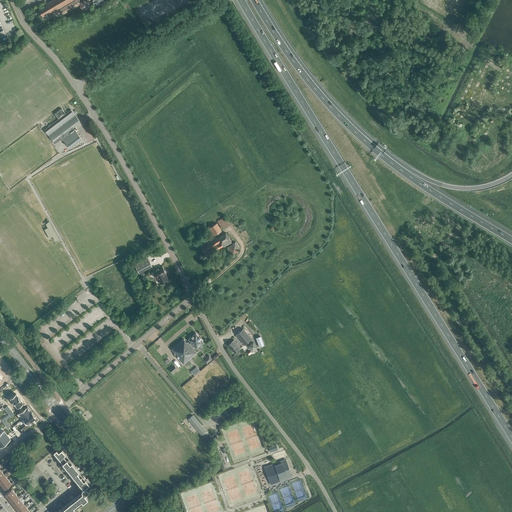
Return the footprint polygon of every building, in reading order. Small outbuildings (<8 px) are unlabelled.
[(52,0),(47,3),(47,5),(39,10),(43,16),(51,11),(52,12),(73,0),(52,0)] [(63,14),(79,5),(76,0),(60,9),(63,14)] [(54,122),(44,130),(53,142),(53,141),(54,142),(55,144),(62,138),(66,143),(68,146),(69,148),(82,139),(75,130),(73,127),(80,121),(71,109),(65,113),(63,109),(62,108),(54,114),(56,115),(58,118),(58,119),(54,122)] [(225,217),(217,221),(221,228),(229,224),(225,217)] [(59,239),(49,221),(46,224),(48,227),(45,229),(49,238),(53,236),(55,240),(59,239)] [(217,223),(209,228),(214,235),(221,231),(217,223)] [(226,233),(223,234),(218,237),(219,239),(217,240),(217,238),(207,244),(205,241),(199,245),(206,257),(224,246),(231,241),(226,233)] [(235,242),(228,246),(233,254),(240,250),(235,242)] [(148,257),(134,264),(139,273),(152,266),(148,257)] [(158,278),(160,284),(168,280),(165,274),(166,274),(162,266),(161,266),(160,266),(158,267),(158,268),(153,271),(157,279),(158,278)] [(251,338),(248,334),(243,329),(236,335),(244,344),(251,338)] [(183,364),(197,353),(192,347),(194,346),(196,348),(203,343),(204,342),(203,342),(201,339),(199,337),(197,334),(196,333),(195,333),(194,334),(189,339),(189,340),(191,342),(189,343),(188,342),(187,343),(184,339),(172,349),(175,353),(174,354),(183,364)] [(235,353),(239,349),(241,348),(234,340),(228,345),(235,353)] [(257,347),(253,342),(248,346),(252,351),(257,347)] [(208,356),(203,360),(206,364),(211,359),(208,356)] [(200,370),(196,367),(191,371),(194,375),(200,370)] [(16,393),(10,398),(18,407),(23,403),(16,393)] [(28,406),(17,414),(22,420),(32,412),(28,406)] [(32,412),(22,420),(26,425),(36,417),(32,411),(32,412)] [(206,431),(193,415),(188,419),(202,435),(206,431)] [(0,436),(5,443),(11,439),(4,430),(0,433),(0,436)] [(59,452),(57,450),(53,453),(58,458),(55,461),(57,463),(60,460),(65,467),(62,469),(63,471),(66,469),(69,472),(76,467),(62,449),(59,452)] [(271,485),(293,477),(286,459),(264,467),(271,485)] [(69,503),(65,505),(70,511),(71,511),(88,498),(85,494),(86,493),(86,494),(89,492),(89,490),(86,487),(90,484),(76,467),(69,472),(71,475),(69,478),(70,480),(73,477),(78,484),(75,486),(77,488),(80,486),(82,489),(82,491),(82,492),(79,494),(77,491),(75,493),(77,496),(71,501),(68,498),(66,500),(69,503)] [(0,483),(0,484),(1,486),(9,479),(6,476),(7,475),(6,473),(4,474),(5,475),(0,479),(0,482),(1,483),(0,483)] [(13,485),(14,483),(13,481),(11,483),(9,479),(1,486),(2,487),(3,486),(5,489),(12,484),(13,485)] [(463,511),(447,482),(446,481),(445,481),(445,480),(444,480),(444,481),(443,481),(442,482),(438,488),(438,489),(438,490),(438,491),(449,511),(463,511)] [(13,487),(11,488),(12,489),(5,494),(7,497),(6,498),(8,500),(16,493),(13,490),(14,489),(13,487)] [(16,493),(8,500),(9,501),(10,500),(12,503),(19,497),(18,496),(16,493)] [(19,497),(12,503),(14,506),(13,506),(14,508),(22,502),(20,498),(21,497),(20,495),(18,496),(19,497)] [(22,502),(14,508),(16,509),(17,509),(19,511),(26,506),(25,505),(22,502)]
